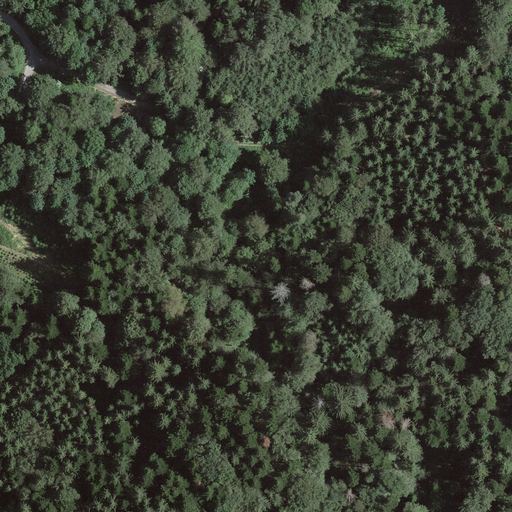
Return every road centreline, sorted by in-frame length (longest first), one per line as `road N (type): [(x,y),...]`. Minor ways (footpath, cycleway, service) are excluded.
road 1 (track): [(34,57),(213,129),(385,135),(511,153)]
road 2 (track): [(511,243),(474,273),(407,304),(368,363),(297,418),(223,511)]
road 3 (track): [(213,129),(258,233),(297,418)]
